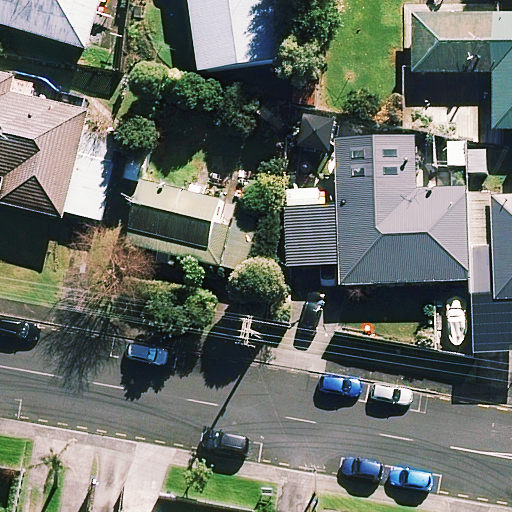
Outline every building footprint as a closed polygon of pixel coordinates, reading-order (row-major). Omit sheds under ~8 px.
[(0,0),(0,22),(90,50),(105,0),(0,0)] [(278,0),(195,0),(203,70),(285,62),(278,0)] [(511,14),(410,15),(411,73),(496,72),(496,129),(511,129),(511,14)] [(15,95),(18,80),(0,76),(0,175),(9,177),(3,205),(103,225),(119,145),(88,138),(94,111),(15,95)] [(419,194),(417,138),(341,140),(345,285),(471,281),(468,193),(419,194)] [(268,206),(142,183),(129,250),(256,273),(268,206)] [(511,298),(511,196),(476,197),(478,299),(511,298)]
